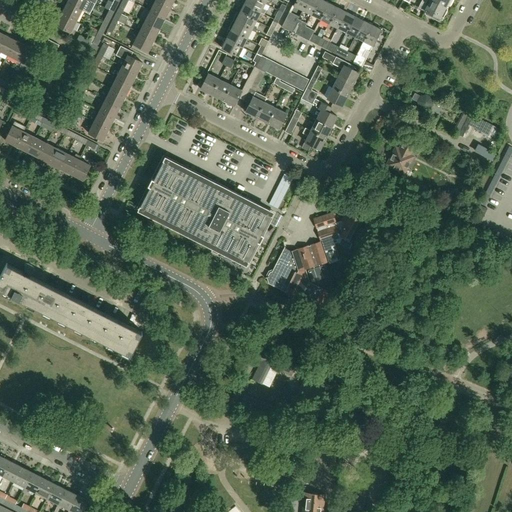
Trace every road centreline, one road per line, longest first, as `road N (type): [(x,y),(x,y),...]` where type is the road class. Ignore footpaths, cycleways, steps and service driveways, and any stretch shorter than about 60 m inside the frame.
road 1 (residential): [(160,91),(327,170),(405,24)]
road 2 (tertiary): [(128,489),(210,314),(196,290),(87,236)]
road 3 (tertiary): [(87,236),(160,91)]
road 4 (residential): [(128,489),(0,424)]
